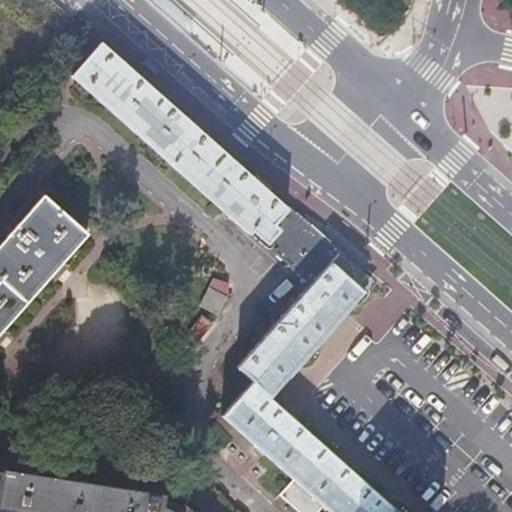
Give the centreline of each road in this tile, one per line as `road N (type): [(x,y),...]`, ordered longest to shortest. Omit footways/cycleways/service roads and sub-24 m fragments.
road 1 (residential): [(265,511),(203,455),(187,411),(195,371),(261,286),(76,121),(53,113),(31,118),(0,152)]
road 2 (primary): [(122,0),(325,178)]
road 3 (primary): [(325,178),(511,332)]
road 4 (residential): [(0,455),(153,481),(202,511)]
road 5 (primary): [(511,211),(391,102)]
road 6 (primary): [(391,102),(279,0)]
